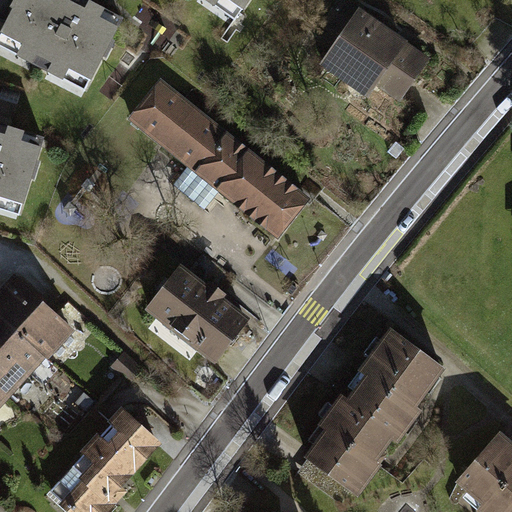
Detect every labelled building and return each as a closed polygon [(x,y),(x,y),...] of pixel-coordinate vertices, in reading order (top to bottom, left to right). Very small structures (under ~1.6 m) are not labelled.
[(119,16),(86,0),(11,0),(0,23),(0,49),(83,90),(119,16)] [(243,0),(204,0),(231,18),(243,0)] [(430,56),(349,0),(310,56),(392,112),(430,56)] [(307,206),(158,79),(127,116),(204,182),(275,243),(307,206)] [(38,137),(0,125),(0,208),(15,213),(38,137)] [(255,319),(184,262),(148,306),(219,363),(255,319)] [(0,408),(78,329),(18,271),(0,289),(0,408)] [(371,377),(307,458),(359,499),(383,469),(379,465),(421,413),(414,407),(445,368),(394,328),(361,370),(371,377)] [(112,511),(172,445),(125,404),(49,489),(75,511),(112,511)] [(511,511),(511,443),(502,436),(456,490),(481,511),(479,511),(511,511)]
